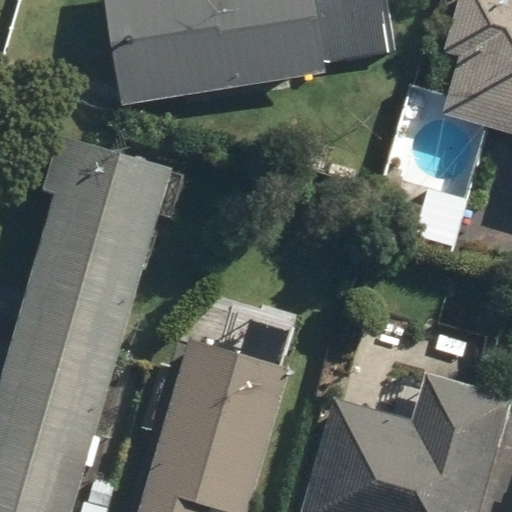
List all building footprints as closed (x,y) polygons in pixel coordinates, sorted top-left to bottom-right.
[(100,0),(120,117),(328,85),(326,68),(392,58),(383,0),(100,0)] [(511,0),(443,0),(417,116),(511,145),(511,0)] [(64,144),(0,379),(0,511),(73,511),(166,172),(64,144)] [(193,308),(133,511),(247,511),(297,338),(193,308)] [(402,427),(337,406),(301,511),(485,511),(511,432),(511,402),(420,372),(402,427)]
